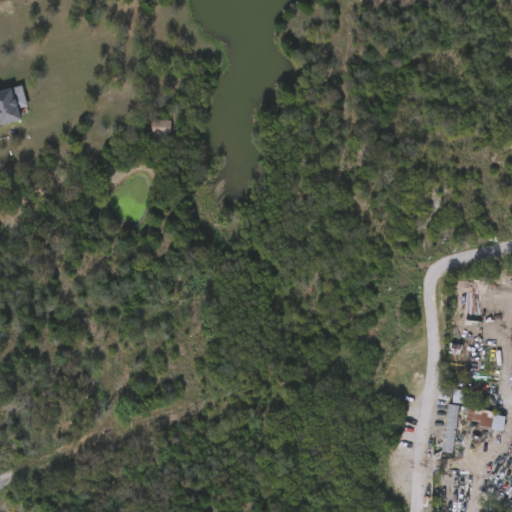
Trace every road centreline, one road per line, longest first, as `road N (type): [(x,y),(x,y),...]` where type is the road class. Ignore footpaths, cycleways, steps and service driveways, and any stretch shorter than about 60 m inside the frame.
road 1 (residential): [(0,481),(115,431),(219,400)]
road 2 (residential): [(422,511),(438,375),(435,280)]
